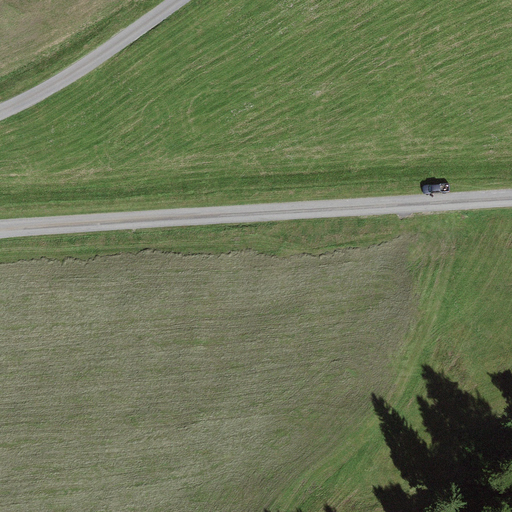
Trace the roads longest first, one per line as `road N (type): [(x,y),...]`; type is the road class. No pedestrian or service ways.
road 1 (unclassified): [(511,199),(0,229)]
road 2 (unclassified): [(0,112),(176,0)]
